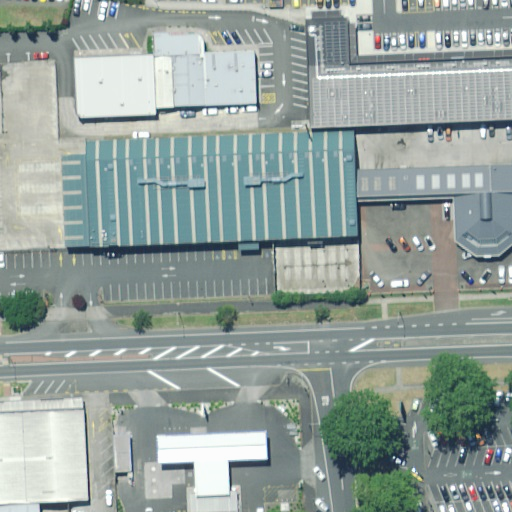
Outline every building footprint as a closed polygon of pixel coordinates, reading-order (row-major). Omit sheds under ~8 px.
[(511,47),(350,50),(349,7),(302,8),(304,124),(511,120),(511,47)] [(147,30),(147,52),(149,112),(247,110),(247,46),(195,46),(195,30),(147,30)] [(147,52),(68,54),(69,114),(149,112),(147,52)] [(27,90),(27,64),(2,64),(2,90),(27,90)] [(355,127),(88,139),(88,149),(65,150),(68,244),(93,243),(360,232),(355,127)] [(511,148),(358,145),(360,214),(450,210),(450,251),(471,268),(495,267),(511,250),(511,148)] [(86,411),(0,414),(0,501),(42,500),(90,497),(86,411)] [(197,459),(198,491),(232,490),(230,457),(269,456),(269,428),(160,433),(161,461),(197,459)] [(132,470),(131,434),(122,434),(115,434),(116,470),(124,470),(132,470)] [(198,491),(192,491),(192,511),(239,511),(238,490),(232,490),(198,491)] [(0,501),(0,511),(42,511),(42,500),(0,501)]
